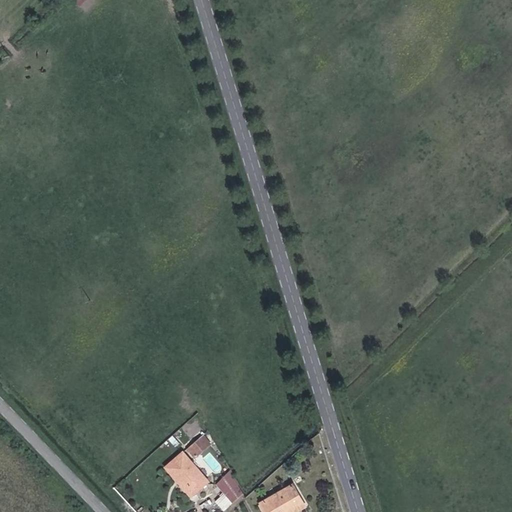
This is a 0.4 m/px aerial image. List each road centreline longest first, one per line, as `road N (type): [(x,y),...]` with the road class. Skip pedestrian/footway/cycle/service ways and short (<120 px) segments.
road 1 (tertiary): [(203,0),(358,511)]
road 2 (residential): [(101,511),(0,409)]
